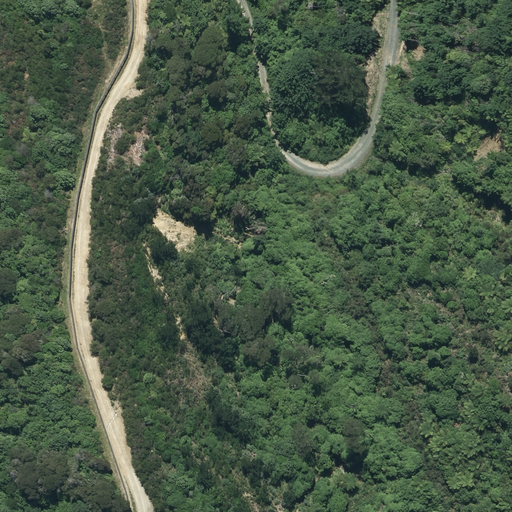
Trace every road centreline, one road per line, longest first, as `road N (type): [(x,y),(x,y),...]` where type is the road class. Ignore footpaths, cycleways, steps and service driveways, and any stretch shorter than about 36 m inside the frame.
road 1 (track): [(140,0),(136,50),(104,120),(87,199),(81,299),(91,359),(141,511)]
road 2 (track): [(389,0),(403,29),(355,156),(325,169),(290,157),(277,139),(237,0)]
